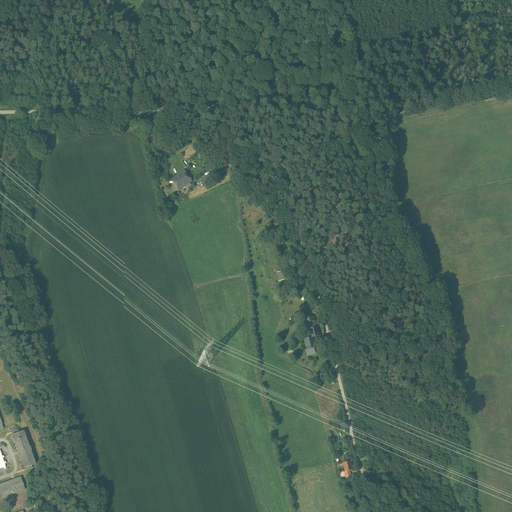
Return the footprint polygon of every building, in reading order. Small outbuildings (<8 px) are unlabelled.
[(185,170),(172,179),(180,190),(192,181),(185,170)] [(210,174),(200,181),(203,186),(213,178),(210,174)] [(281,271),(277,272),(279,281),(284,280),(286,280),(285,271),(281,271)] [(314,316),(304,319),(307,330),(309,330),(311,338),(312,337),(320,335),(318,327),(317,327),(314,316)] [(311,338),(305,339),(308,349),(315,347),(312,337),(311,338)] [(24,430),(12,434),(24,468),(36,463),(24,430)] [(351,461),(343,462),(345,472),(353,470),(351,461)] [(20,477),(0,483),(0,495),(1,498),(25,490),(20,477)]
